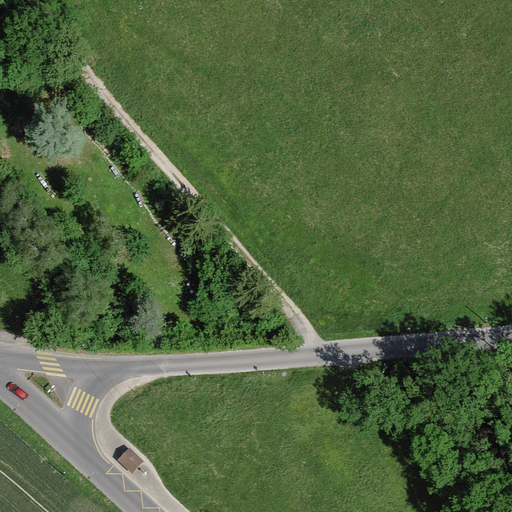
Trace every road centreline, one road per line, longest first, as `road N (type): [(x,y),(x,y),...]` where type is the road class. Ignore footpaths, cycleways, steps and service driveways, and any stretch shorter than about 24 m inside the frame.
road 1 (track): [(329,354),(106,100),(34,0)]
road 2 (unclassified): [(133,365),(511,341)]
road 3 (unclassified): [(0,356),(133,365)]
road 4 (unclassified): [(133,365),(89,384),(78,421),(87,458)]
